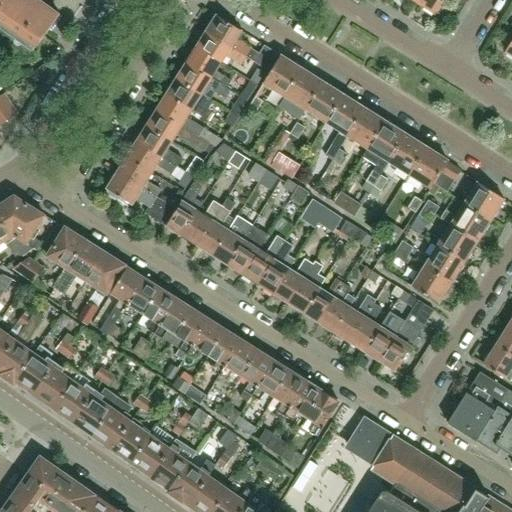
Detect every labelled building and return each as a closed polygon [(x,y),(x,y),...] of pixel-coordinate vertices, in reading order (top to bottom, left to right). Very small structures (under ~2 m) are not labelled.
[(60,15),(39,0),(27,0),(27,1),(26,0),(0,0),(0,19),(10,26),(38,46),(44,37),(47,33),(48,32),(60,15)] [(436,14),(445,0),(416,0),(416,1),(436,14)] [(260,54),(237,40),(242,31),(217,16),(207,32),(247,57),(255,62),(268,70),(278,54),(265,46),(260,54)] [(247,57),(207,32),(197,48),(222,64),(227,56),(242,65),(247,57)] [(217,72),(222,64),(197,48),(187,63),(227,89),(227,88),(232,81),(217,72)] [(287,96),(303,70),(282,57),(265,82),(287,96)] [(227,89),(187,63),(177,79),(202,95),(207,88),(226,100),(231,91),(227,88),(227,89)] [(256,74),(251,81),(258,86),(263,78),(265,74),(258,70),(256,74)] [(303,70),(287,96),(279,107),(300,121),(307,109),(324,83),(303,70)] [(167,95),(192,111),(207,120),(212,112),(209,110),(214,102),(202,95),(177,79),(167,95)] [(253,93),(258,86),(251,81),(246,89),(253,93)] [(328,122),(345,96),(324,83),(307,109),(328,122)] [(0,125),(17,114),(4,94),(0,96),(0,125)] [(205,130),(187,119),(192,111),(167,95),(157,111),(209,143),(210,143),(216,147),(223,141),(205,130)] [(340,150),(349,135),(366,109),(345,96),(328,122),(341,130),(332,145),(325,155),(333,160),(340,150)] [(236,105),(231,113),(238,117),(243,110),(248,102),(241,97),(236,105)] [(257,112),(264,101),(256,97),(250,108),(257,112)] [(370,148),(386,122),(383,120),(366,109),(349,135),(370,148)] [(209,143),(157,111),(147,126),(172,142),(177,135),(204,152),(209,143)] [(233,125),(238,117),(231,113),(226,121),(233,125)] [(391,161),(407,135),(386,122),(370,148),(364,157),(377,165),(373,171),(380,175),(381,176),(390,161),(391,161)] [(305,128),(298,124),(292,134),(298,138),(305,128)] [(168,150),(172,142),(147,126),(137,142),(177,167),(182,159),(168,150)] [(271,166),(290,134),(283,130),(263,161),(271,166)] [(411,174),(428,148),(407,135),(391,161),(411,174)] [(177,167),(137,142),(127,158),(153,174),(157,166),(172,175),(177,167)] [(217,154),(230,162),(236,153),(224,146),(217,154)] [(435,184),(449,163),(449,162),(428,148),(411,174),(431,187),(432,188),(435,184)] [(340,164),(347,154),(340,150),(333,160),(340,164)] [(246,160),(236,153),(230,162),(229,164),(239,171),(246,160)] [(191,165),(186,173),(194,177),(199,169),(204,161),(196,156),(191,165)] [(148,182),(153,174),(127,158),(118,173),(157,198),(162,191),(148,182)] [(435,196),(440,187),(448,192),(461,171),(449,163),(435,184),(432,188),(431,187),(429,192),(435,196)] [(250,176),(259,181),(266,169),(258,164),(250,176)] [(279,178),(266,169),(259,181),(254,188),(267,196),(271,189),(279,178)] [(367,181),(374,186),(380,175),(373,171),(367,181)] [(157,198),(118,173),(107,190),(109,190),(107,194),(117,201),(120,197),(132,205),(136,199),(148,207),(144,213),(156,220),(166,204),(157,198)] [(194,177),(186,173),(178,185),(186,190),(194,177)] [(381,176),(380,175),(374,186),(370,193),(376,197),(381,190),(382,191),(389,181),(381,176)] [(283,187),(295,194),(300,187),(288,179),(283,187)] [(367,181),(363,188),(370,193),(374,186),(367,181)] [(199,212),(204,204),(197,199),(203,189),(194,183),(183,201),(178,198),(171,200),(168,205),(166,204),(156,220),(183,237),(199,212)] [(498,210),(505,199),(478,183),(465,204),(491,220),(493,217),(495,217),(498,212),(498,210)] [(310,193),(300,187),(295,194),(292,199),(302,206),(310,193)] [(32,237),(45,216),(14,196),(0,205),(0,216),(13,237),(15,236),(40,252),(44,245),(32,237)] [(199,247),(229,199),(227,198),(222,206),(214,201),(205,216),(199,212),(183,237),(199,247)] [(417,213),(423,202),(415,198),(409,208),(417,213)] [(214,257),(231,229),(230,228),(228,230),(221,226),(236,203),(229,199),(199,247),(214,257)] [(429,200),(424,207),(434,213),(439,206),(429,200)] [(310,214),(321,221),(328,209),(317,202),(310,214)] [(446,211),(442,218),(452,224),(478,241),(484,231),(487,231),(490,226),(489,223),(491,220),(465,204),(456,217),(446,211)] [(429,221),(434,213),(424,207),(419,215),(429,221)] [(338,215),(328,209),(321,221),(330,227),(338,215)] [(0,245),(13,237),(0,216),(0,245)] [(351,237),(357,227),(349,222),(342,218),(333,233),(348,242),(351,237)] [(229,266),(250,232),(253,226),(246,221),(239,233),(231,229),(214,257),(229,266)] [(471,251),(478,241),(452,224),(439,245),(465,261),(466,260),(468,259),(472,254),(471,251)] [(372,237),(369,234),(357,227),(351,237),(362,244),(366,247),(372,237)] [(68,269),(86,242),(66,230),(49,257),(68,269)] [(244,276),(260,250),(252,245),(257,237),(250,232),(229,266),(244,276)] [(259,285),(286,242),(279,237),(267,255),(260,250),(244,276),(259,285)] [(87,281),(105,254),(86,242),(68,269),(55,289),(65,295),(78,275),(87,281)] [(274,295),(290,270),(296,261),(288,256),(293,247),(286,242),(259,285),(274,295)] [(412,249),(402,242),(398,249),(408,255),(412,249)] [(463,264),(465,261),(439,245),(431,257),(424,253),(419,261),(426,265),(452,282),(458,272),(461,271),(464,267),(463,264)] [(403,263),(408,255),(398,249),(393,256),(390,261),(401,267),(403,263)] [(107,294),(124,267),(105,254),(87,281),(107,294)] [(40,278),(46,269),(30,259),(19,266),(16,271),(36,284),(40,278)] [(289,304),(314,265),(305,260),(297,274),(290,270),(274,295),(289,304)] [(305,314),(320,289),(326,280),(319,275),(324,267),(316,262),(314,265),(289,304),(305,314)] [(445,292),(452,282),(426,265),(413,286),(439,303),(440,300),(442,300),(446,295),(445,292)] [(369,279),(373,272),(366,268),(362,274),(369,279)] [(109,336),(116,325),(123,314),(144,280),(138,276),(128,269),(112,294),(121,300),(115,309),(109,320),(101,331),(109,336)] [(381,277),(373,272),(369,279),(376,284),(381,277)] [(13,280),(4,276),(0,280),(0,297),(1,298),(13,280)] [(320,323),(346,282),(338,278),(328,294),(320,289),(305,314),(320,323)] [(145,315),(161,290),(154,285),(153,286),(144,280),(123,314),(132,320),(138,311),(145,315)] [(335,333),(351,308),(343,303),(353,287),(346,282),(320,323),(335,333)] [(400,298),(404,291),(397,286),(392,293),(400,298)] [(155,335),(177,300),(161,290),(145,315),(154,321),(148,330),(155,335)] [(414,308),(419,301),(404,291),(400,298),(414,308)] [(350,343),(371,309),(375,303),(376,301),(368,295),(357,312),(351,308),(335,333),(350,343)] [(164,339),(172,344),(193,311),(177,300),(155,335),(163,340),(164,339)] [(396,371),(434,311),(419,301),(414,308),(406,321),(380,362),(396,371)] [(88,326),(100,309),(91,303),(80,321),(88,326)] [(381,327),(374,322),(383,308),(375,303),(371,309),(350,343),(365,352),(381,327)] [(0,364),(37,312),(36,311),(31,318),(26,314),(12,333),(9,331),(7,335),(0,329),(0,364)] [(193,311),(172,344),(181,350),(176,358),(184,363),(189,356),(210,321),(203,317),(204,317),(199,314),(195,312),(193,311)] [(17,382),(36,355),(35,355),(34,354),(26,348),(28,345),(26,343),(45,317),(37,312),(0,364),(0,371),(16,383),(17,382)] [(380,362),(406,321),(399,316),(389,331),(383,328),(381,327),(365,352),(380,362)] [(210,356),(226,332),(219,327),(210,321),(189,356),(196,361),(202,352),(210,356)] [(116,341),(123,330),(116,325),(109,336),(116,341)] [(511,326),(510,325),(497,345),(511,354),(511,326)] [(220,375),(242,342),(232,335),(229,334),(226,332),(210,356),(219,363),(214,371),(220,375)] [(139,357),(147,346),(149,342),(144,338),(141,342),(133,353),(139,357)] [(58,351),(64,355),(71,345),(64,341),(58,351)] [(242,377),(259,352),(251,347),(242,342),(220,375),(222,376),(215,387),(224,393),(237,374),(242,377)] [(77,350),(71,345),(64,355),(70,360),(77,350)] [(511,378),(511,354),(497,345),(485,365),(510,381),(511,378)] [(148,363),(155,352),(147,346),(139,357),(148,363)] [(36,396),(58,365),(49,358),(51,354),(40,347),(34,354),(35,355),(36,355),(17,382),(36,396)] [(249,402),(275,362),(260,352),(259,352),(242,377),(252,384),(243,398),(249,402)] [(275,397),(291,372),(275,362),(249,402),(251,404),(255,397),(262,402),(268,393),(275,397)] [(172,380),(180,369),(173,364),(165,375),(172,380)] [(56,409),(80,375),(69,367),(66,370),(58,365),(36,396),(56,409)] [(96,378),(103,383),(110,373),(103,368),(96,378)] [(285,417),(307,383),(301,379),(296,375),(293,374),(291,372),(275,397),(285,404),(279,413),(285,417)] [(477,442),(509,391),(481,372),(462,401),(448,423),(476,441),(477,442)] [(117,378),(110,373),(103,383),(110,388),(117,378)] [(75,423),(96,392),(88,386),(90,383),(80,375),(56,409),(75,423)] [(186,394),(192,385),(179,376),(173,386),(186,394)] [(307,418),(323,393),(321,391),(316,388),(316,389),(307,383),(285,417),(295,423),(301,414),(307,418)] [(208,396),(192,385),(186,394),(202,405),(208,396)] [(75,423),(94,437),(120,399),(106,389),(101,396),(96,392),(75,423)] [(508,454),(511,448),(511,392),(509,391),(477,442),(487,448),(488,448),(498,454),(501,449),(508,454)] [(318,438),(340,404),(338,403),(338,402),(324,393),(324,394),(323,393),(307,418),(315,423),(309,432),(318,438)] [(135,405),(142,410),(149,401),(142,395),(135,405)] [(120,399),(94,437),(113,450),(135,420),(127,414),(132,407),(120,399)] [(156,405),(149,401),(142,410),(149,415),(156,405)] [(199,429),(208,417),(199,411),(190,423),(199,429)] [(240,420),(242,417),(235,412),(228,422),(235,427),(240,420)] [(188,413),(174,432),(179,436),(186,427),(193,417),(188,413)] [(511,511),(471,485),(470,485),(365,419),(355,434),(354,435),(354,436),(348,446),(375,463),(371,469),(439,511),(511,511)] [(133,464),(152,437),(142,430),(145,427),(135,420),(113,450),(133,464)] [(255,431),(240,420),(235,427),(250,438),(255,431)] [(152,478),(174,447),(178,442),(159,428),(153,437),(152,437),(133,464),(152,478)] [(229,430),(219,443),(227,449),(237,436),(229,430)] [(268,448),(275,437),(275,436),(265,430),(258,441),(267,447),(268,448)] [(285,454),(290,447),(275,437),(268,448),(282,458),(285,454)] [(171,491),(189,465),(190,464),(180,457),(182,453),(174,447),(152,478),(171,491)] [(299,469),(306,458),(298,453),(293,460),(285,454),(282,458),(291,464),(299,469)] [(259,467),(270,475),(278,464),(267,457),(259,467)] [(83,511),(94,497),(41,460),(17,494),(42,511),(83,511)] [(190,506),(212,474),(210,473),(215,466),(206,460),(198,471),(189,465),(171,491),(171,492),(190,506)] [(278,464),(270,475),(280,482),(287,471),(278,464)] [(199,511),(214,511),(229,492),(218,485),(221,481),(212,474),(190,506),(199,511)] [(243,511),(251,502),(253,498),(255,495),(248,490),(244,496),(242,495),(239,500),(229,492),(214,511),(243,511)] [(42,511),(17,494),(4,511),(42,511)] [(258,507),(264,499),(256,494),(255,495),(253,498),(251,502),(243,511),(259,511),(257,510),(259,507),(258,507)] [(113,511),(114,510),(94,497),(83,511),(113,511)]
